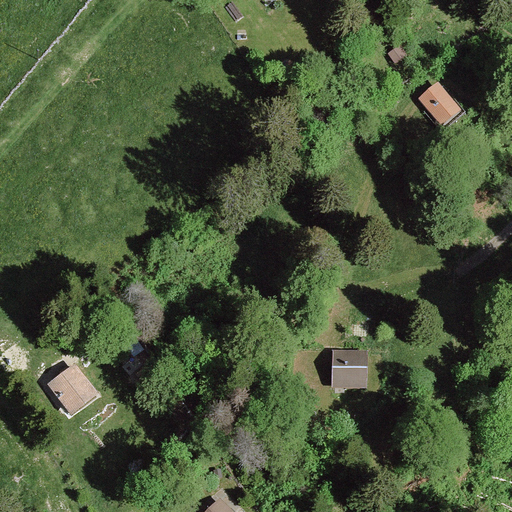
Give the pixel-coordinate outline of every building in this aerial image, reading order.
[(257,0),(268,14),(286,0),(257,0)] [(461,115),(438,86),(419,100),(441,130),(461,115)] [(332,352),(332,384),(366,384),(366,352),(332,352)] [(94,394),(71,364),(45,384),(68,414),(94,394)] [(228,511),(216,499),(201,511),(228,511)]
